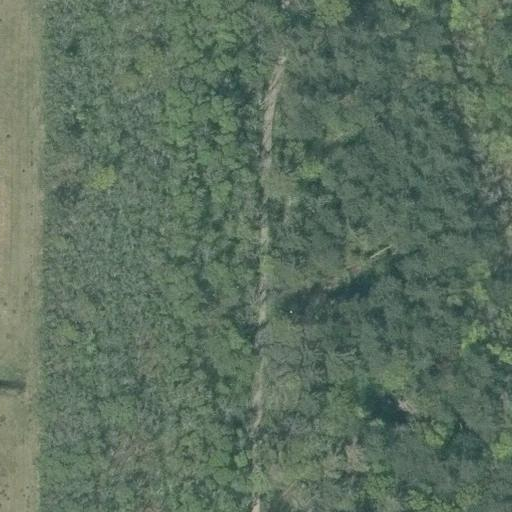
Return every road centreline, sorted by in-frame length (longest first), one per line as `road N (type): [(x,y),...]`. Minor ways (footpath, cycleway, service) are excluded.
road 1 (unknown): [(232,0),(251,49),(273,511)]
road 2 (track): [(454,102),(463,180),(511,268)]
